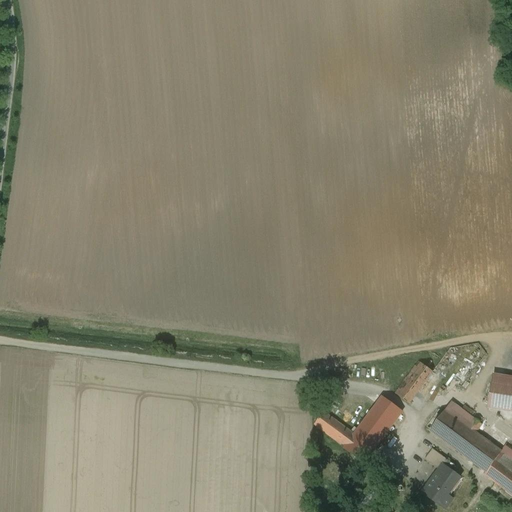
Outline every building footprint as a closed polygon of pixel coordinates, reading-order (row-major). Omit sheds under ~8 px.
[(433,372),(419,362),(395,393),(409,404),(433,372)] [(511,385),(493,383),(489,406),(511,410),(511,385)] [(403,412),(382,397),(354,435),(345,447),(344,449),(364,464),(403,412)] [(482,425),(451,403),(430,432),(486,473),(485,475),(511,495),(511,460),(475,434),(482,425)] [(315,425),(345,447),(354,435),(324,413),(315,425)] [(429,455),(438,462),(438,461),(442,456),(433,449),(429,455)] [(448,461),(442,456),(438,461),(438,462),(429,455),(425,460),(440,471),(423,493),(445,508),(451,499),(447,496),(460,479),(453,474),(444,467),(447,463),(448,464),(449,463),(450,462),(448,461)] [(447,463),(444,467),(453,474),(458,468),(450,462),(449,463),(448,464),(447,463)]
